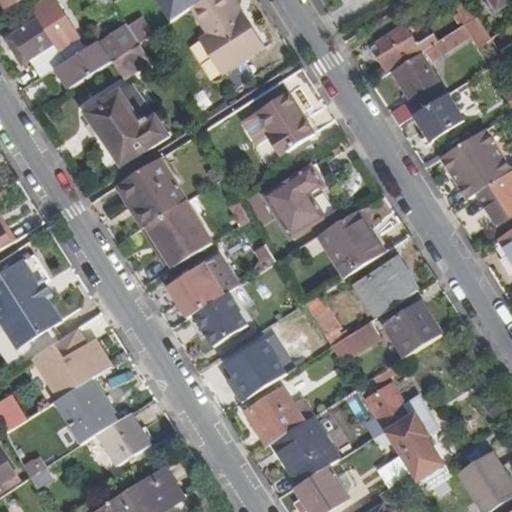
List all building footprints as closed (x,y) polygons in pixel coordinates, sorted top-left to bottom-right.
[(0,0),(8,11),(25,0),(0,0)] [(30,62),(41,79),(58,68),(86,51),(54,0),(47,0),(33,10),(39,19),(5,41),(22,66),(30,62)] [(109,0),(87,0),(97,14),(112,4),(109,0)] [(206,35),(200,38),(224,75),(264,50),(242,14),(237,17),(226,0),(205,0),(190,10),(206,35)] [(233,0),(226,0),(237,17),(242,14),(233,0)] [(465,0),(443,0),(444,0),(449,0),(466,25),(477,18),(465,0)] [(511,0),(488,0),(497,13),(511,2),(511,0)] [(141,18),(127,27),(140,48),(154,39),(141,18)] [(477,18),(466,25),(438,43),(392,73),(412,102),(391,115),(399,128),(415,117),(448,97),(449,96),(429,67),(472,40),(477,49),(481,48),(493,68),(504,61),(491,40),(477,18)] [(72,90),(114,64),(140,48),(127,27),(126,26),(86,51),(58,68),(72,90)] [(392,73),(438,43),(434,36),(416,48),(403,27),(371,49),(388,76),(392,73)] [(220,78),(224,75),(200,38),(196,41),(220,78)] [(150,63),(140,48),(114,64),(125,79),(150,63)] [(142,125),(122,94),(89,114),(122,167),(169,138),(155,117),(142,125)] [(289,97),(258,117),(273,141),(269,143),(280,160),(315,137),(289,97)] [(448,97),(415,117),(432,144),(465,123),(448,97)] [(273,141),(258,117),(254,119),(269,143),(273,141)] [(484,134),(443,160),(469,202),(478,196),(511,175),(499,158),(484,134)] [(151,227),(185,206),(187,205),(160,162),(119,188),(131,208),(137,205),(151,227)] [(311,167),(265,196),(293,240),(325,220),(311,198),(324,189),(311,167)] [(493,211),(502,226),(511,219),(511,174),(511,175),(478,196),(489,213),(493,211)] [(145,231),(151,227),(137,205),(131,208),(145,231)] [(169,256),(162,260),(171,275),(212,248),(185,206),(151,227),(169,256)] [(251,223),(240,206),(233,210),(244,228),(251,223)] [(493,211),(489,213),(498,228),(502,226),(493,211)] [(21,239),(45,224),(37,213),(14,228),(21,239)] [(319,239),(346,281),(384,257),(357,214),(319,239)] [(145,231),(144,232),(162,260),(169,256),(151,227),(145,231)] [(0,229),(0,252),(13,245),(2,228),(0,229)] [(511,233),(500,241),(511,260),(511,233)] [(264,268),(278,262),(270,244),(257,250),(264,268)] [(36,289),(44,284),(49,281),(34,256),(0,276),(0,332),(4,330),(17,352),(51,331),(63,323),(48,300),(44,302),(36,289)] [(378,319),(420,293),(399,260),(357,286),(378,319)] [(194,318),(221,300),(213,287),(217,285),(205,266),(170,289),(190,320),(194,318)] [(53,297),(44,284),(36,289),(44,302),(48,300),(53,297)] [(221,300),(194,318),(215,350),(250,327),(229,295),(221,300)] [(343,341),(316,300),(305,307),(331,349),(343,341)] [(387,329),(407,360),(442,338),(422,306),(387,329)] [(331,349),(343,367),(380,342),(370,325),(343,341),(331,349)] [(33,360),(59,344),(51,331),(17,352),(25,365),(33,360)] [(33,360),(60,402),(90,383),(111,370),(96,347),(90,351),(87,346),(78,331),(59,344),(33,360)] [(248,402),(289,376),(267,341),(226,368),(248,402)] [(93,342),(87,346),(90,351),(96,347),(93,342)] [(117,426),(90,383),(60,402),(57,404),(84,446),(98,437),(117,426)] [(404,406),(392,385),(365,402),(376,419),(386,434),(392,444),(402,459),(413,476),(426,497),(454,480),(453,478),(454,477),(448,468),(447,469),(428,440),(430,438),(416,417),(428,410),(419,396),(404,406)] [(268,448),(273,445),(313,420),(315,419),(303,400),(293,406),(284,390),(247,414),(268,448)] [(12,399),(0,406),(0,426),(5,437),(27,423),(12,399)] [(442,431),(428,410),(416,417),(430,438),(442,431)] [(117,426),(98,437),(119,468),(151,448),(131,417),(117,426)] [(375,441),(386,434),(376,419),(355,431),(365,447),(375,441)] [(341,462),(313,420),(273,445),(293,476),(301,488),(330,469),(341,462)] [(381,451),(392,444),(386,434),(375,441),(381,451)] [(0,499),(5,496),(0,487),(0,478),(11,471),(0,454),(0,499)] [(511,485),(492,455),(459,476),(481,511),(494,511),(511,501),(511,485)] [(413,476),(402,459),(379,474),(390,491),(391,490),(413,476)] [(23,466),(24,469),(30,480),(40,474),(32,461),(23,466)] [(30,480),(24,469),(10,478),(17,489),(30,480)] [(327,511),(349,498),(346,494),(337,479),(330,469),(301,488),(297,490),(303,499),(310,510),(311,511),(327,511)] [(165,473),(102,511),(166,511),(183,501),(165,473)] [(345,473),(337,479),(346,494),(350,481),(345,473)] [(299,511),(307,511),(310,510),(303,499),(294,504),(299,511)]
